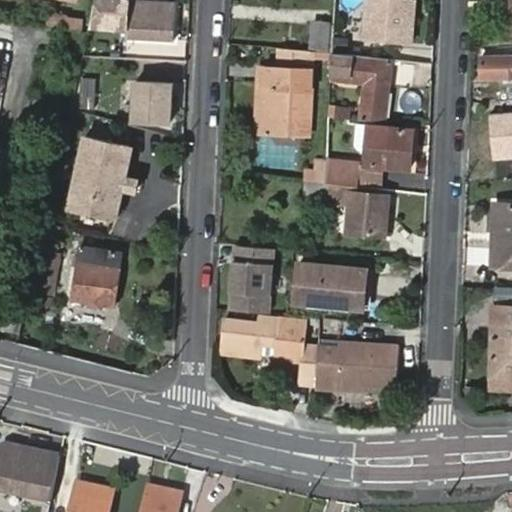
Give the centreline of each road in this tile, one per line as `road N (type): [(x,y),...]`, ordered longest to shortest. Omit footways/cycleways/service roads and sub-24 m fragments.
road 1 (residential): [(439,459),(458,0)]
road 2 (residential): [(192,429),(211,0)]
road 3 (tertiary): [(439,459),(294,452),(192,429)]
road 4 (tertiary): [(192,429),(0,379)]
